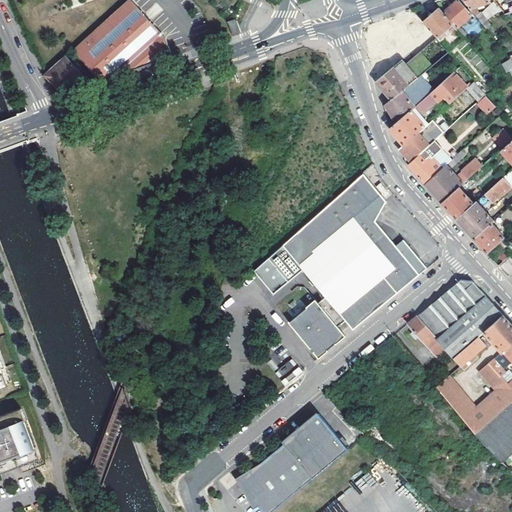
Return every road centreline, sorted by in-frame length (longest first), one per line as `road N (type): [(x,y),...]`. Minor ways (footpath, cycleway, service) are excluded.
road 1 (residential): [(467,253),(194,480),(188,494),(195,511)]
road 2 (residential): [(341,23),(395,174),(467,253)]
road 3 (secondary): [(44,118),(262,40)]
